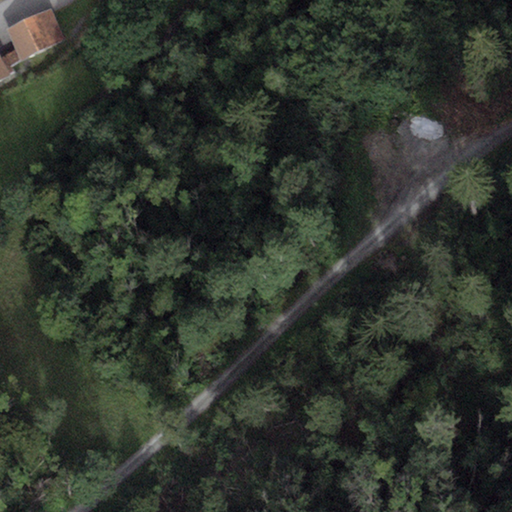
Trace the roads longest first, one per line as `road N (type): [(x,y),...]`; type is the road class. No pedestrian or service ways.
road 1 (track): [(86,511),(405,210),(511,128)]
road 2 (track): [(0,217),(72,124),(163,47),(196,0)]
